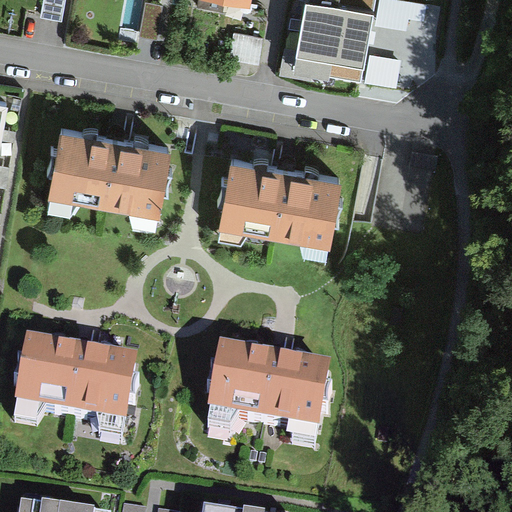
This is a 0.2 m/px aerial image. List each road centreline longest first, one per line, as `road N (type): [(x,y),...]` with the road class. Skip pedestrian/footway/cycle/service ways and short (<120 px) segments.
road 1 (residential): [(442,125),(0,50)]
road 2 (track): [(402,511),(440,398),(460,287),(457,146),(442,125)]
road 3 (unknown): [(19,85),(0,242)]
road 4 (track): [(494,0),(442,125)]
road 5 (track): [(457,0),(442,125)]
